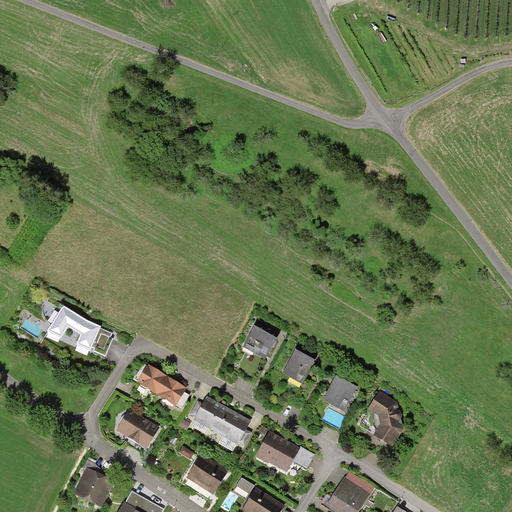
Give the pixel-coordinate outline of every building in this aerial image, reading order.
[(87,320),(64,305),(47,331),(61,338),(68,327),(80,334),(76,344),(90,351),(92,347),(94,348),(93,351),(106,356),(113,338),(111,337),(113,333),(100,328),(101,326),(87,320)] [(277,337),(255,325),(243,346),(265,359),(277,337)] [(315,359),(296,349),(283,373),(302,383),(315,359)] [(138,380),(147,365),(144,363),(134,378),(138,380)] [(137,382),(156,394),(168,376),(148,364),(147,365),(138,380),(137,382)] [(358,386),(336,374),(322,400),(344,411),(358,386)] [(187,388),(168,376),(156,394),(176,406),(176,405),(185,391),(187,388)] [(397,402),(379,390),(368,409),(379,415),(381,425),(374,435),(392,446),(404,429),(401,417),(402,416),(402,415),(402,414),(401,412),(401,411),(400,410),(399,410),(397,402)] [(190,395),(185,391),(176,405),(182,408),(190,395)] [(209,429),(216,432),(229,408),(207,396),(203,404),(195,417),(194,420),(195,421),(209,429)] [(195,417),(203,404),(198,401),(190,414),(195,417)] [(251,420),(229,408),(216,432),(223,436),(236,444),(238,445),(239,443),(247,429),(251,420)] [(160,427),(130,409),(116,430),(146,449),(160,427)] [(184,419),(179,426),(187,430),(191,423),(184,419)] [(209,429),(195,421),(192,427),(206,434),(209,429)] [(268,429),(263,426),(260,431),(265,435),(268,429)] [(252,432),(247,429),(239,443),(244,446),(252,432)] [(300,447),(270,431),(255,456),(268,464),(269,462),(287,473),(293,461),(301,448),(300,447)] [(236,444),(223,436),(219,443),(233,451),(236,444)] [(194,453),(183,446),(179,452),(190,459),(194,453)] [(300,446),(300,447),(301,448),(293,461),(307,469),(315,454),(300,446)] [(229,471),(202,454),(199,458),(190,473),(186,478),(213,495),(229,471)] [(83,469),(85,471),(86,468),(94,472),(98,465),(95,464),(97,461),(89,457),(88,460),(88,459),(83,469)] [(190,473),(199,458),(197,457),(188,471),(190,473)] [(104,471),(98,465),(94,472),(102,476),(104,471)] [(94,472),(86,468),(85,471),(74,493),(102,508),(114,482),(102,476),(94,472)] [(349,472),(346,477),(371,493),(374,488),(349,472)] [(255,485),(242,477),(236,485),(249,494),(255,485)] [(346,477),(345,477),(326,505),(336,511),(358,511),(371,493),(346,477)] [(280,511),(285,505),(256,487),(242,509),(246,511),(280,511)] [(132,490),(125,502),(141,511),(143,511),(161,511),(164,508),(132,490)] [(333,511),(336,511),(326,505),(332,496),(328,493),(321,504),(333,511)] [(140,511),(141,511),(125,502),(124,501),(117,511),(140,511)]
